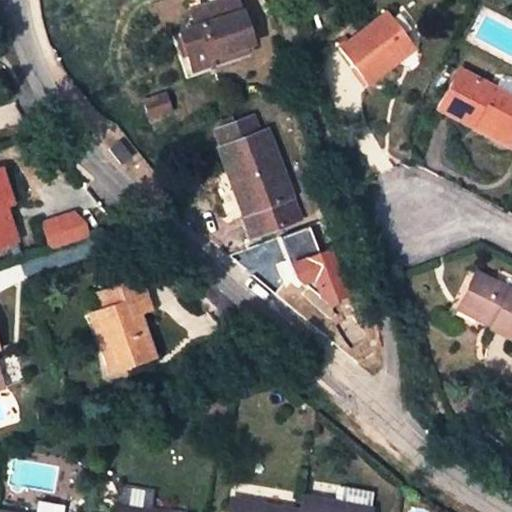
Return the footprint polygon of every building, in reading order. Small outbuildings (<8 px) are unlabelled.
[(249,42),(235,0),(213,0),(191,8),(188,9),(194,27),(172,35),(187,79),(212,71),(210,65),(207,56),(249,42)] [(382,14),(337,49),(365,84),(403,56),(396,48),(404,41),(382,14)] [(396,48),(403,56),(410,49),(404,41),(396,48)] [(210,65),(252,51),(249,42),(207,56),(210,65)] [(492,88),(457,69),(437,109),(469,126),(472,119),(510,139),(511,135),(511,82),(507,80),(496,79),(492,88)] [(163,96),(142,103),(148,120),(169,113),(163,96)] [(231,169),(246,213),(240,215),(248,238),(298,219),(266,131),(257,134),(252,118),(214,132),(220,149),(216,151),(224,172),(231,169)] [(506,146),(510,139),(472,119),(469,126),(506,146)] [(0,241),(14,237),(9,221),(3,217),(1,210),(10,206),(0,173),(0,241)] [(74,218),(68,220),(76,247),(88,243),(84,229),(74,218)] [(42,228),(50,255),(76,247),(68,220),(42,228)] [(348,258),(338,233),(321,240),(330,265),(348,258)] [(0,247),(15,242),(14,237),(0,241),(0,247)] [(511,292),(473,272),(459,303),(491,320),(487,328),(511,340),(511,292)] [(88,316),(99,348),(112,345),(120,367),(150,357),(136,315),(132,302),(143,297),(138,281),(95,296),(101,312),(88,316)] [(136,315),(148,311),(143,297),(132,302),(136,315)] [(491,320),(459,303),(454,312),(487,328),(491,320)] [(120,367),(112,345),(99,348),(108,372),(120,367)] [(229,389),(206,395),(204,411),(224,414),(229,389)] [(150,511),(153,493),(120,487),(116,511),(150,511)] [(340,488),(337,505),(368,510),(371,493),(340,488)] [(337,505),(301,499),(301,501),(298,511),(367,511),(368,510),(337,505)] [(297,511),(230,501),(228,511),(297,511)]
